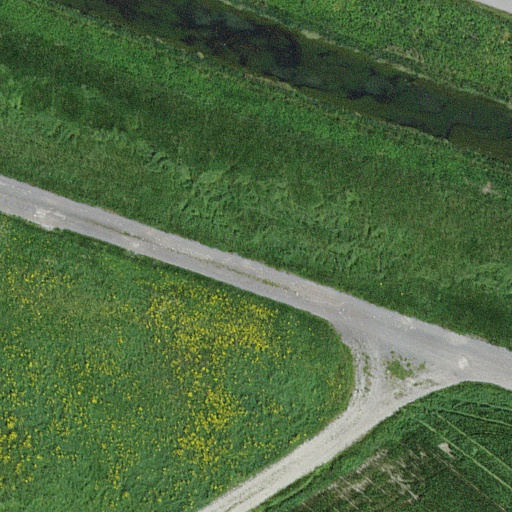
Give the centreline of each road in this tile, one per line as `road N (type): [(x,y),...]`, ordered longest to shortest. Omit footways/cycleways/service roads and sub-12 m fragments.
road 1 (track): [(0,197),(511,370)]
road 2 (track): [(232,511),(370,413),(424,341)]
